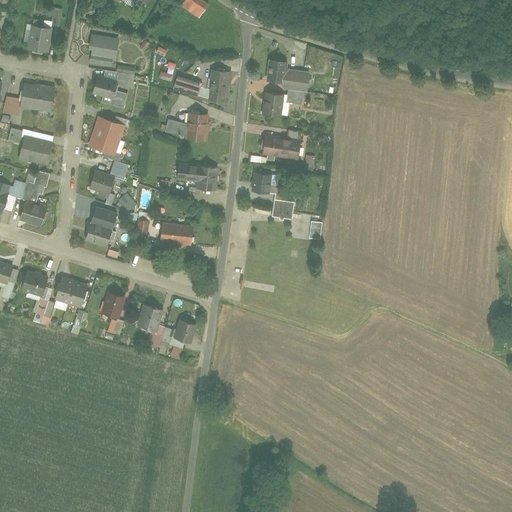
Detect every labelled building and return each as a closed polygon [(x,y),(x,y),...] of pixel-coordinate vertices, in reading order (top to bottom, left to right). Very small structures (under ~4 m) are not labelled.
[(200,0),(185,0),(181,6),(199,19),(208,6),(200,0)] [(29,49),(51,52),(54,28),(33,24),(29,49)] [(115,65),(120,38),(95,34),(90,61),(115,65)] [(143,47),(148,51),(153,45),(148,41),(143,47)] [(158,52),(166,56),(169,51),(160,47),(158,52)] [(269,59),(267,80),(286,82),(287,68),(288,61),(269,59)] [(119,72),(137,74),(138,68),(120,65),(119,72)] [(311,70),(287,68),(286,82),(285,89),(289,90),(305,91),(309,92),(311,70)] [(209,101),(228,102),(231,71),(212,70),(209,101)] [(162,78),(173,81),(175,74),(164,71),(162,78)] [(92,92),(114,99),(117,90),(119,81),(97,74),(92,92)] [(200,96),(204,83),(180,76),(176,88),(200,96)] [(23,99),(22,107),(54,112),(57,86),(26,82),(23,99)] [(130,94),(117,90),(114,99),(112,105),(125,109),(130,94)] [(289,95),(288,101),(304,103),(305,91),(289,90),(289,95)] [(288,101),(289,95),(267,93),(264,114),(286,117),(288,101)] [(22,107),(23,99),(9,97),(6,113),(21,115),(22,107)] [(188,139),(208,140),(210,113),(190,112),(189,124),(188,137),(188,139)] [(108,150),(117,153),(126,123),(100,116),(91,145),(108,150)] [(188,137),(189,124),(170,119),(167,131),(188,137)] [(54,142),(26,134),(19,157),(48,165),(54,142)] [(303,140),(267,136),(265,154),(301,158),(303,140)] [(116,160),(121,162),(124,155),(117,153),(108,150),(106,157),(116,160)] [(307,169),(315,170),(317,155),(308,154),(307,169)] [(116,160),(112,173),(116,174),(124,177),(128,164),(121,162),(116,160)] [(198,189),(218,191),(220,167),(180,163),(178,179),(198,181),(198,189)] [(100,194),(109,197),(110,193),(116,174),(112,173),(96,168),(90,188),(100,191),(100,194)] [(28,199),(38,202),(41,192),(44,193),(51,174),(40,171),(35,183),(30,181),(29,183),(24,198),(28,199)] [(273,193),(275,174),(256,172),(254,191),(273,193)] [(13,194),(24,198),(29,183),(18,179),(15,188),(13,194)] [(13,194),(15,188),(0,182),(0,212),(6,214),(13,194)] [(109,197),(107,204),(116,206),(119,195),(110,193),(109,197)] [(129,193),(121,199),(130,210),(138,204),(129,193)] [(21,219),(44,226),(50,206),(38,202),(28,199),(21,219)] [(297,202),(279,200),(277,217),(296,219),(297,202)] [(97,207),(114,213),(116,206),(107,204),(99,201),(97,207)] [(97,207),(92,221),(110,227),(114,213),(97,207)] [(149,237),(151,221),(141,219),(139,236),(149,237)] [(312,237),(323,238),(324,221),(313,220),(312,237)] [(87,240),(109,247),(115,228),(110,227),(92,221),(87,240)] [(161,241),(192,245),(194,225),(163,222),(161,241)] [(111,249),(110,254),(119,257),(121,252),(111,249)] [(15,264),(0,259),(0,282),(9,285),(10,281),(14,268),(15,264)] [(21,270),(14,268),(10,281),(17,283),(21,270)] [(50,276),(28,270),(23,289),(45,295),(50,276)] [(91,284),(64,276),(57,300),(84,308),(91,284)] [(17,283),(10,281),(9,285),(5,299),(12,301),(17,283)] [(128,296),(110,291),(103,314),(115,318),(121,319),(128,296)] [(57,302),(44,298),(39,313),(53,317),(57,302)] [(166,309),(146,304),(140,326),(160,332),(166,309)] [(66,318),(63,327),(79,333),(88,311),(80,308),(74,322),(66,318)] [(121,319),(115,318),(111,332),(123,335),(127,321),(121,319)] [(200,324),(182,319),(177,339),(194,344),(200,324)]
